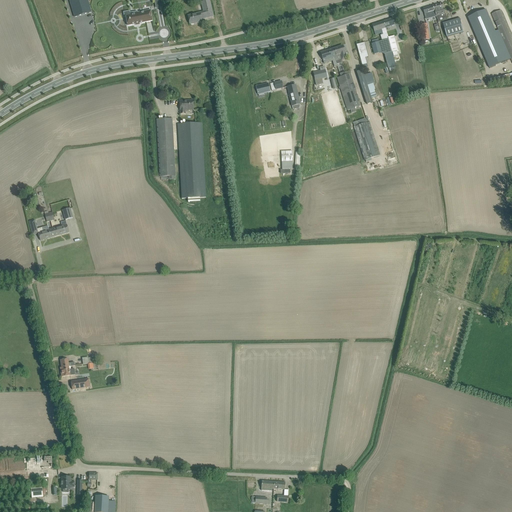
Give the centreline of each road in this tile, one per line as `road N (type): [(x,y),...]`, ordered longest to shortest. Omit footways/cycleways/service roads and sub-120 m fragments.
road 1 (unclassified): [(347,511),(348,486),(340,479),(80,465),(31,292),(0,283)]
road 2 (secondary): [(0,114),(90,70),(273,42),(412,0)]
